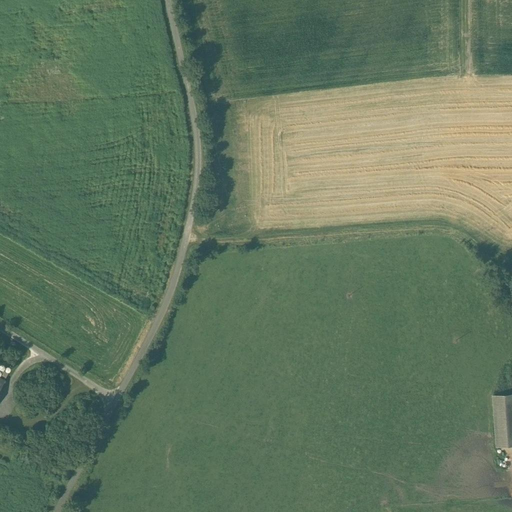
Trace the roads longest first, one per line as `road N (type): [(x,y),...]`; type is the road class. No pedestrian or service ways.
road 1 (unclassified): [(53,511),(146,337),(186,231),(198,149),(170,0)]
road 2 (track): [(511,293),(468,239),(430,225),(221,242),(184,237)]
